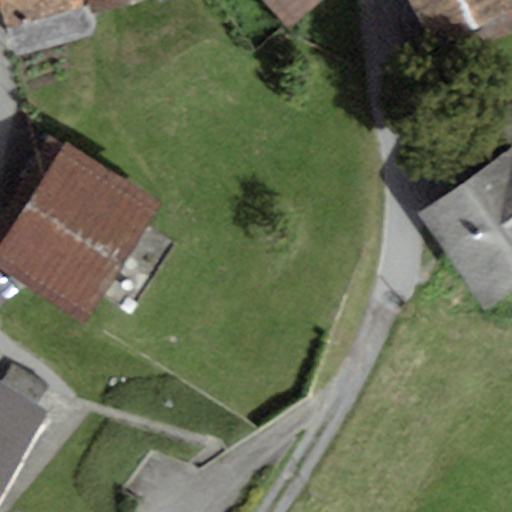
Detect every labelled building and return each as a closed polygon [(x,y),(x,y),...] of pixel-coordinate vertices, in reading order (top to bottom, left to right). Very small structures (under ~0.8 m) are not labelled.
[(0,0),(0,9),(5,27),(90,2),(93,13),(137,0),(0,0)] [(263,0),(291,32),(324,0),(263,0)] [(511,9),(511,0),(411,0),(436,48),(511,9)] [(511,104),(473,132),(494,161),(511,185),(511,104)] [(0,269),(83,322),(159,201),(67,144),(0,250),(0,269)] [(489,314),(511,297),(511,185),(494,161),(418,215),(489,314)] [(0,495),(46,412),(0,382),(0,495)]
